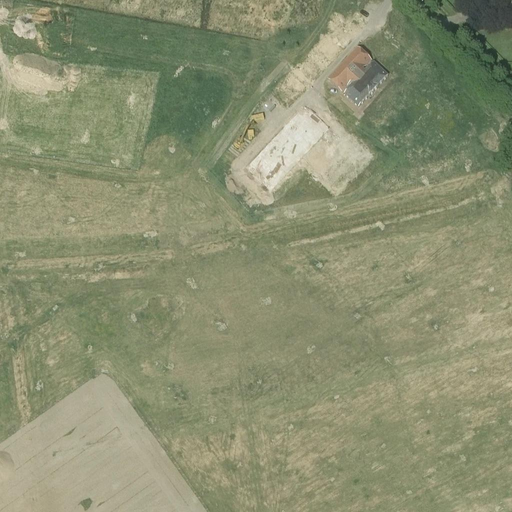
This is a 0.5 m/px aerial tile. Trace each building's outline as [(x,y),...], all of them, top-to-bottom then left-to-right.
[(351,41),(368,22),(359,14),(346,28),(336,19),(332,23),(351,41)] [(330,34),(273,93),(289,108),(345,48),(330,34)] [(374,64),(365,73),(363,71),(371,62),(357,49),(328,80),(342,94),(350,85),(353,87),(344,96),(359,109),(388,77),(374,64)] [(306,103),(246,169),(273,193),(332,127),(306,103)] [(338,190),(359,168),(327,137),(306,159),(338,190)] [(240,198),(244,210),(254,207),(250,195),(240,198)]
